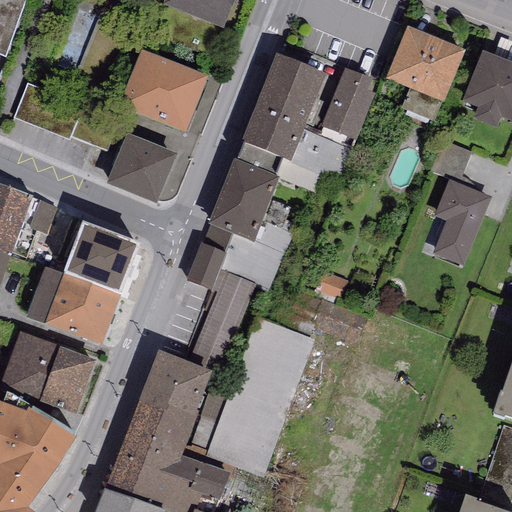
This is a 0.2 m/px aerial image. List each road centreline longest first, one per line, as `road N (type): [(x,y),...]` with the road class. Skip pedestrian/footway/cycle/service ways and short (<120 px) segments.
road 1 (residential): [(172,237),(86,453),(50,511)]
road 2 (residential): [(71,511),(178,264),(172,237)]
road 3 (residential): [(172,237),(270,0)]
road 4 (unclassified): [(0,162),(172,237)]
